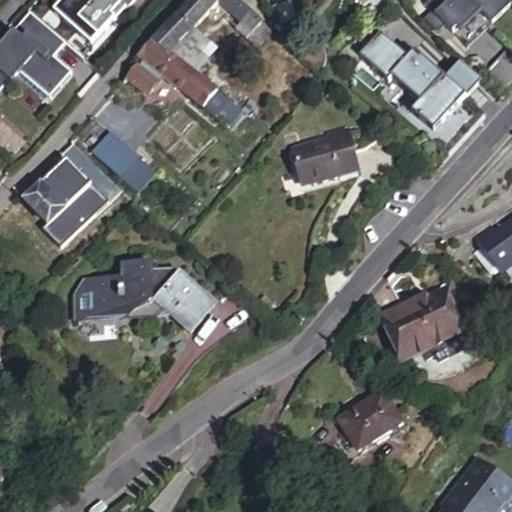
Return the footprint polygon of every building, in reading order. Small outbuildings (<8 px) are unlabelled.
[(66,0),(53,15),(90,49),(125,11),(113,0),(66,0)] [(113,0),(125,11),(135,0),(113,0)] [(193,0),(155,42),(168,51),(180,43),(189,29),(191,32),(202,19),(210,26),(222,12),(231,20),(226,25),(254,50),(270,33),(233,0),(193,0)] [(282,0),(268,14),(286,32),(300,18),(282,0)] [(423,0),(420,3),(428,11),(421,18),(436,32),(443,24),(451,32),(475,7),(491,22),(510,2),(508,0),(423,0)] [(203,74),(209,66),(216,58),(197,39),(210,26),(202,19),(191,32),(189,29),(180,43),(168,51),(176,56),(203,74)] [(59,66),(71,53),(36,20),(0,58),(0,101),(13,87),(15,90),(21,84),(47,109),(51,106),(52,107),(76,83),(59,66)] [(122,79),(147,101),(166,79),(232,128),(249,116),(244,112),(203,74),(176,56),(168,51),(155,42),(122,79)] [(447,157),(482,119),(462,101),(474,88),(452,68),(440,80),(410,53),(404,61),(398,56),(386,45),(369,63),(365,67),(394,93),(397,90),(426,115),(418,124),(441,145),(437,148),(447,157)] [(249,116),(258,104),(252,100),(244,112),(249,116)] [(325,143),(289,155),(302,191),(355,172),(340,131),(322,137),(325,143)] [(123,188),(140,170),(141,168),(112,141),(94,162),(123,188)] [(69,213),(101,176),(85,161),(52,200),(48,196),(33,212),(59,236),(75,218),(69,213)] [(123,188),(139,202),(155,183),(140,170),(123,188)] [(96,212),(113,227),(124,214),(118,209),(114,213),(103,204),(96,212)] [(470,239),(498,277),(511,266),(511,217),(490,233),(487,227),(470,239)] [(53,251),(69,272),(81,262),(64,242),(53,251)] [(164,321),(186,341),(215,309),(178,275),(175,278),(170,273),(151,274),(150,266),(117,266),(117,281),(81,281),(69,295),(70,323),(164,321)] [(394,273),(376,292),(403,357),(468,330),(450,287),(407,305),(394,273)] [(254,308),(264,318),(272,310),(261,300),(254,308)] [(339,417),(360,451),(401,425),(380,392),(339,417)] [(511,511),(511,505),(510,504),(511,500),(511,481),(473,459),(443,511),(511,511)]
